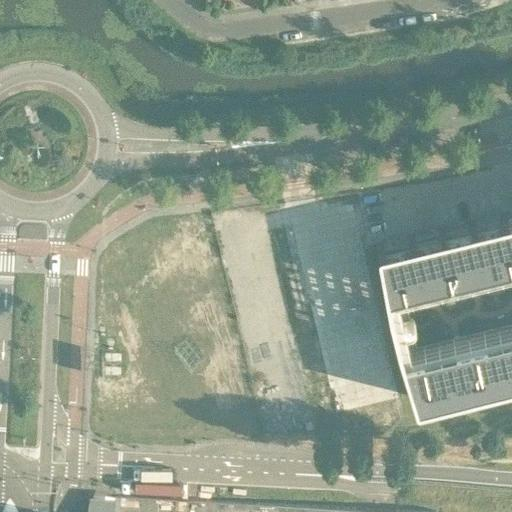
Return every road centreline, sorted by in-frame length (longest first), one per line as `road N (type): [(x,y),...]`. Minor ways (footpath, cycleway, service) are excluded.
road 1 (trunk): [(511,479),(46,459)]
road 2 (residential): [(443,0),(223,33),(197,26),(166,0)]
road 3 (tertiary): [(46,459),(57,208)]
road 4 (tertiary): [(103,164),(235,156),(326,137)]
road 5 (tertiary): [(326,137),(106,129)]
road 6 (tertiary): [(511,104),(326,137)]
road 7 (tertiary): [(106,129),(94,99),(69,77),(37,69),(0,80)]
